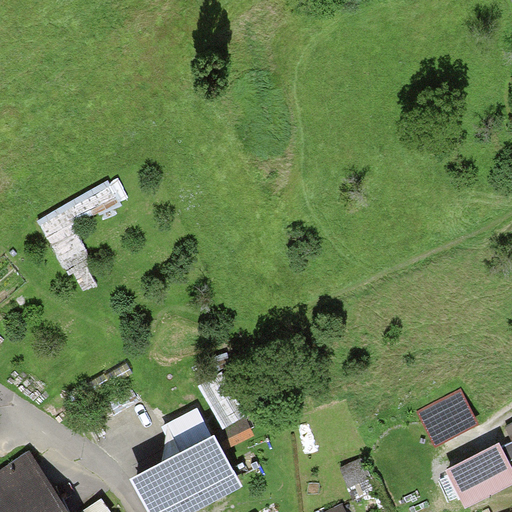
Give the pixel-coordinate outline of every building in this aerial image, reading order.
[(112,183),(41,216),(67,274),(93,262),(74,221),(120,200),(112,183)] [(245,407),(226,371),(203,383),(221,419),(245,407)] [(419,411),(438,447),(482,424),(463,387),(419,411)] [(199,432),(127,476),(148,511),(196,511),(234,489),(199,432)] [(448,466),(465,508),(511,488),(511,459),(504,442),(448,466)] [(0,511),(66,511),(26,448),(0,464),(0,511)] [(365,474),(359,457),(344,463),(351,480),(365,474)]
